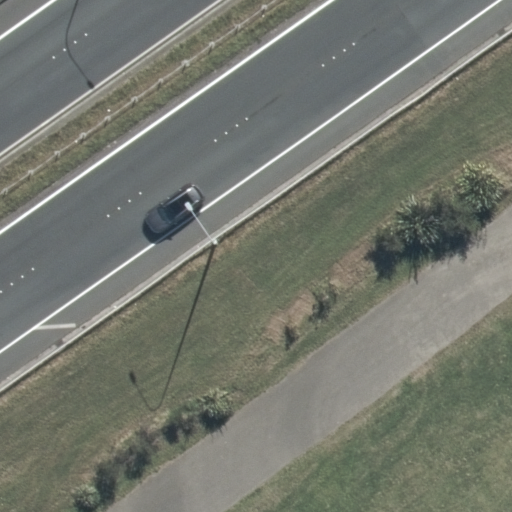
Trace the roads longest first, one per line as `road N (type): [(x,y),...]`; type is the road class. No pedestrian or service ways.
road 1 (trunk): [(413,0),(0,291)]
road 2 (trunk): [(0,97),(141,0)]
